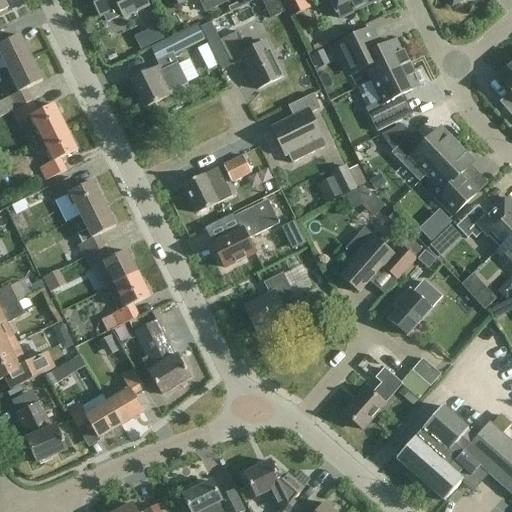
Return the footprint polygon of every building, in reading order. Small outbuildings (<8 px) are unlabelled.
[(91,0),(101,18),(103,17),(107,24),(123,15),(125,19),(149,7),(146,0),(91,0)] [(199,0),(206,13),(228,2),(227,0),(176,0),(179,6),(190,0),(199,0)] [(340,19),(378,1),(377,0),(330,0),(331,0),(330,4),(333,10),(336,11),(340,19)] [(383,48),(373,28),(335,47),(350,77),(365,70),(371,83),(409,64),(404,53),(402,54),(396,41),(383,48)] [(173,57),(195,47),(188,32),(166,42),(173,57)] [(258,91),(284,78),(266,43),(248,52),(238,33),(220,42),(232,67),(243,61),(258,91)] [(0,54),(9,72),(31,60),(20,37),(3,46),(0,38),(0,54)] [(150,48),(159,67),(132,81),(146,110),(166,99),(176,94),(174,91),(187,85),(173,57),(166,42),(165,40),(150,48)] [(4,117),(32,103),(26,91),(43,83),(31,60),(9,72),(20,94),(0,103),(0,118),(4,116),(4,117)] [(409,64),(371,83),(381,102),(365,109),(377,133),(402,121),(393,101),(419,88),(413,76),(415,75),(409,64)] [(511,65),(498,77),(511,93),(511,97),(502,106),(511,117),(511,65)] [(310,115),(320,110),(313,96),(288,108),(294,119),(272,130),(286,157),(322,139),(310,115)] [(43,141),(66,129),(54,107),(38,115),(32,103),(4,117),(9,127),(17,123),(18,125),(31,118),(43,141)] [(66,129),(43,141),(54,164),(40,170),(46,182),(66,172),(60,160),(77,152),(66,129)] [(427,176),(457,146),(440,129),(423,146),(412,134),(391,154),(411,174),(418,167),(427,176)] [(457,146),(427,176),(443,193),(443,192),(449,199),(442,206),(453,217),(475,196),(458,178),(474,163),(457,146)] [(224,183),(245,173),(236,155),(216,165),(224,183)] [(330,174),(342,197),(357,190),(357,189),(366,184),(358,167),(348,171),(346,167),(330,174)] [(211,191),(220,186),(213,171),(183,186),(198,214),(218,205),(211,191)] [(376,192),(387,185),(380,175),(369,182),(376,192)] [(81,218),(104,206),(92,184),(76,192),(70,180),(50,190),(56,203),(70,196),(81,218)] [(497,252),(511,237),(511,203),(508,199),(488,217),(478,207),(456,228),(467,239),(471,235),(475,240),(483,232),(500,248),(496,252),(497,252)] [(248,240),(266,231),(279,224),(268,201),(234,218),(241,231),(213,245),(225,269),(255,254),(248,240)] [(85,260),(104,249),(98,237),(115,229),(104,206),(81,218),(92,241),(79,247),(85,260)] [(419,230),(431,243),(437,238),(424,225),(419,230)] [(359,294),(382,267),(397,280),(422,252),(409,240),(394,257),(364,230),(346,251),(354,258),(347,265),(350,268),(341,278),(359,294)] [(430,247),(440,258),(451,248),(440,237),(430,247)] [(511,237),(497,252),(511,267),(511,237)] [(115,288),(138,276),(127,253),(110,261),(104,249),(85,260),(91,272),(104,265),(115,288)] [(281,306),(294,299),(283,275),(264,285),(270,295),(244,308),(257,335),(288,320),(281,306)] [(484,311),(496,300),(472,275),(460,286),(484,311)] [(138,276),(115,288),(126,310),(113,316),(119,328),(138,319),(132,307),(149,298),(138,276)] [(497,292),(506,301),(511,294),(511,283),(509,280),(497,292)] [(430,310),(441,298),(426,285),(415,297),(409,291),(395,307),(398,310),(389,320),(408,337),(431,311),(430,310)] [(0,310),(18,302),(10,286),(0,291),(0,310)] [(46,291),(55,310),(64,306),(55,287),(46,291)] [(0,353),(9,349),(0,330),(0,326),(24,315),(18,302),(0,310),(0,353)] [(107,334),(119,328),(113,316),(102,322),(107,334)] [(142,360),(150,374),(163,396),(190,380),(186,373),(187,372),(186,369),(184,370),(177,358),(174,359),(158,326),(137,336),(148,357),(142,360)] [(48,353),(18,368),(9,349),(0,353),(0,382),(14,376),(20,388),(56,370),(48,353)] [(422,360),(412,372),(430,388),(440,376),(422,360)] [(401,385),(384,370),(376,379),(382,384),(373,394),(366,388),(343,414),(363,431),(385,405),(384,404),(401,385)] [(109,405),(122,427),(143,414),(134,398),(146,391),(135,372),(123,379),(130,393),(109,405)] [(412,372),(403,382),(407,385),(403,390),(403,391),(400,394),(414,406),(430,388),(412,372)] [(67,409),(66,410),(67,413),(78,431),(90,424),(99,440),(122,427),(109,405),(88,418),(81,405),(79,402),(75,404),(68,409),(67,409)] [(37,465),(67,452),(64,445),(65,444),(63,441),(62,441),(57,428),(51,431),(40,406),(18,416),(29,440),(27,441),(37,465)] [(442,407),(415,438),(396,460),(409,471),(405,475),(427,495),(431,491),(444,502),(463,480),(459,477),(472,462),(511,496),(511,443),(489,424),(476,438),(468,431),(468,430),(442,407)] [(271,463),(244,476),(256,499),(271,491),(280,511),(298,511),(301,509),(293,502),(302,491),(281,472),(277,474),(271,463)] [(379,496),(387,487),(374,476),(366,486),(379,496)] [(190,511),(237,511),(231,498),(221,502),(212,483),(183,498),(190,511)]
